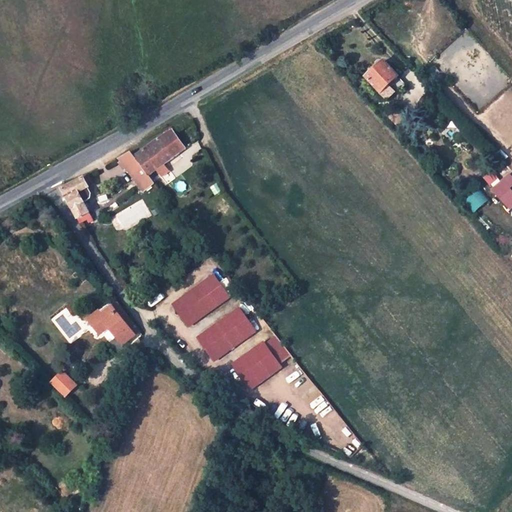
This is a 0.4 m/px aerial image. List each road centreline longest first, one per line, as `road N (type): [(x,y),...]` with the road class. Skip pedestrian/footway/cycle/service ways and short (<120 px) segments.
road 1 (unclassified): [(45,181),(144,329),(230,407),(304,450),(447,511)]
road 2 (tertiary): [(45,181),(364,0)]
